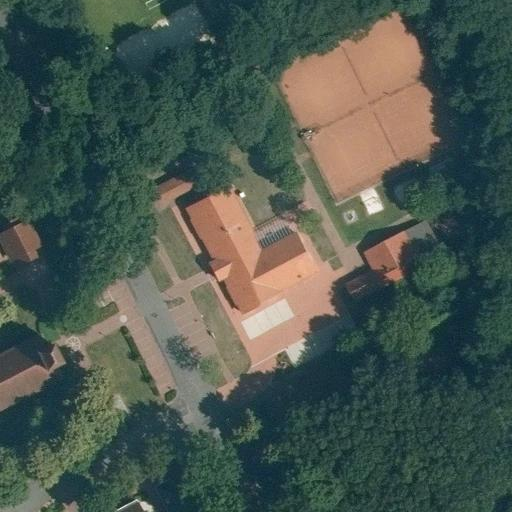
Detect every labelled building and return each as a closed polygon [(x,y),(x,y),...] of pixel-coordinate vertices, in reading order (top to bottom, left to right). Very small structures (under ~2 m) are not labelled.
[(166,200),(192,188),(185,173),(159,186),(166,200)] [(231,184),(185,208),(238,307),(316,266),(298,232),(265,249),(231,184)] [(32,246),(36,243),(22,218),(0,230),(0,242),(9,258),(15,255),(19,264),(36,254),(32,246)] [(374,272),(349,284),(356,300),(430,264),(412,229),(364,253),(374,272)] [(0,408),(57,378),(50,366),(57,361),(47,342),(42,345),(36,333),(0,352),(0,408)] [(169,511),(190,511),(206,504),(189,471),(157,488),(169,511)] [(141,511),(134,499),(108,511),(141,511)]
